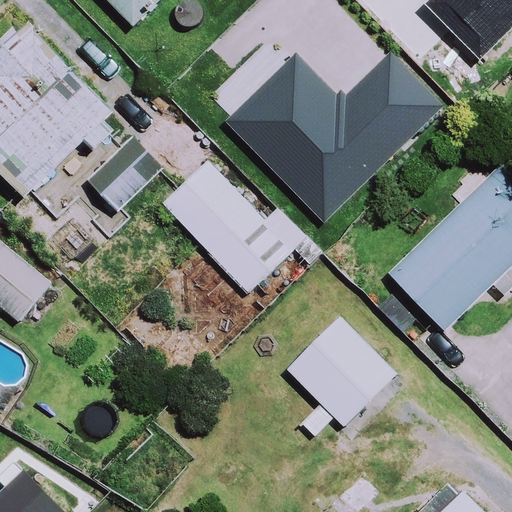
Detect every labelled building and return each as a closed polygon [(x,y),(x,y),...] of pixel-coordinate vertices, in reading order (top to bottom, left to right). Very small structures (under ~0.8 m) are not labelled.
[(108,0),(135,27),(163,0),(108,0)] [(111,123),(27,24),(0,46),(0,173),(22,199),(111,123)] [(122,221),(165,173),(128,140),(85,188),(122,221)] [(221,179),(209,166),(165,204),(246,296),(306,242),(278,210),(263,224),(238,196),(250,186),(234,167),(221,179)] [(511,272),(511,183),(498,170),(390,278),(444,333),(492,285),(495,289),(511,272)] [(49,286),(0,245),(0,307),(19,323),(49,286)] [(316,443),(334,425),(341,431),(396,377),(340,320),(285,375),(314,404),(296,423),(316,443)] [(350,483),(332,467),(311,491),(334,511),(361,511),(381,490),(360,471),(350,483)] [(481,511),(463,493),(444,511),(481,511)] [(108,511),(93,503),(87,511),(108,511)]
